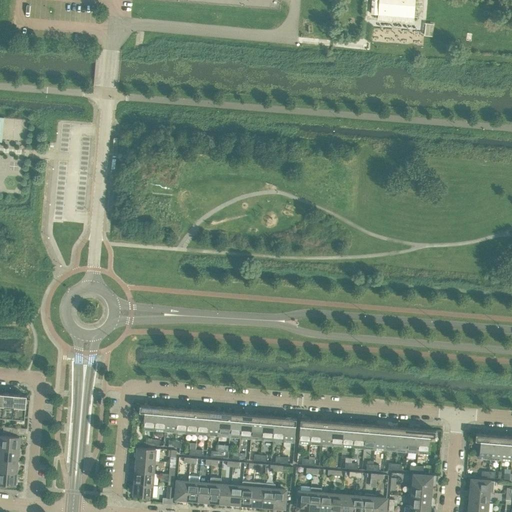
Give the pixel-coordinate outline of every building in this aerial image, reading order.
[(414,0),(372,0),(372,14),(414,17),(414,0)] [(427,22),(425,34),(433,35),(435,23),(427,22)] [(13,418),(15,394),(5,393),(3,417),(13,418)] [(27,395),(15,394),(13,418),(25,419),(25,416),(28,417),(30,399),(26,399),(27,395)] [(154,431),(156,406),(140,405),(139,411),(145,412),(143,430),(154,431)] [(165,432),(167,407),(156,406),(154,431),(165,432)] [(176,432),(178,408),(167,407),(165,432),(176,432)] [(186,433),(188,409),(178,408),(176,432),(186,433)] [(197,434),(199,410),(188,409),(186,433),(197,434)] [(208,435),(210,411),(199,410),(197,434),(208,435)] [(219,436),(221,412),(210,411),(208,435),(219,436)] [(229,437),(231,412),(221,412),(219,436),(229,437)] [(240,438),(242,413),(231,412),(229,437),(240,438)] [(251,439),(253,414),(242,413),(240,438),(251,439)] [(262,440),(264,415),(253,414),(251,439),(262,440)] [(272,441),(275,416),(264,415),(262,440),(272,441)] [(283,442),(285,417),(275,416),(272,441),(283,442)] [(296,418),(285,417),(283,442),(294,443),(296,418)] [(310,444),(312,419),(301,418),(298,443),(310,444)] [(320,445),(323,420),(312,419),(310,444),(320,445)] [(331,446),(333,421),(323,420),(320,445),(331,446)] [(342,447),(344,422),(333,421),(331,446),(342,447)] [(353,448),(355,423),(344,422),(342,447),(353,448)] [(363,448),(366,424),(355,423),(353,448),(363,448)] [(374,449),(376,425),(366,424),(363,448),(374,449)] [(385,450),(387,426),(376,425),(374,449),(385,450)] [(396,451),(398,427),(387,426),(385,450),(396,451)] [(407,452),(409,428),(398,427),(396,451),(407,452)] [(417,453),(419,428),(409,428),(407,452),(417,453)] [(436,430),(419,428),(417,453),(428,454),(430,436),(435,436),(436,430)] [(490,459),(492,435),(476,433),(475,440),(480,440),(479,458),(490,459)] [(1,435),(0,447),(20,449),(20,442),(19,442),(19,437),(1,435)] [(501,460),(503,436),(492,435),(490,459),(501,460)] [(511,461),(511,453),(511,436),(503,436),(501,460),(511,461)] [(19,456),(20,449),(0,447),(0,459),(17,461),(18,456),(19,456)] [(136,452),(135,459),(155,460),(156,448),(138,447),(137,452),(136,452)] [(17,466),(17,461),(0,459),(0,471),(18,473),(18,466),(17,466)] [(154,472),(155,460),(135,459),(135,466),(136,466),(136,471),(154,472)] [(17,480),(18,473),(0,471),(0,487),(2,487),(4,487),(5,487),(5,484),(15,485),(16,480),(17,480)] [(153,484),(154,472),(136,471),(135,476),(134,476),(133,483),(153,484)] [(414,474),(413,485),(431,487),(432,475),(414,474)] [(198,500),(199,482),(200,476),(189,475),(188,481),(187,499),(198,500)] [(219,502),(221,484),(221,478),(210,477),(210,483),(208,501),(219,502)] [(472,479),(471,490),(489,492),(493,492),(494,481),(472,479)] [(187,499),(188,481),(177,480),(176,498),(187,499)] [(241,504),(251,504),(253,482),(243,481),(242,486),(241,504)] [(208,501),(210,483),(199,482),(198,500),(208,501)] [(251,504),(262,505),(264,482),(253,482),(251,504)] [(264,482),(262,505),(273,506),(275,488),(275,483),(264,482)] [(152,497),(153,484),(133,483),(133,490),(134,490),(133,495),(144,496),(143,499),(145,500),(146,500),(147,500),(149,500),(150,500),(150,497),(152,497)] [(230,503),(231,485),(221,484),(219,502),(230,503)] [(241,504),(242,486),(231,485),(230,503),(241,504)] [(430,498),(431,487),(413,485),(412,496),(430,498)] [(311,486),(310,491),(309,509),(320,510),(321,492),(322,487),(311,486)] [(286,489),(275,488),(273,506),(284,507),(286,489)] [(309,509),(310,491),(299,490),(299,492),(297,492),(296,493),(296,496),(297,498),(299,498),(298,508),(309,509)] [(488,502),(489,492),(471,490),(470,501),(488,502)] [(330,511),(332,493),(321,492),(320,510),(330,511)] [(339,511),(341,511),(343,494),(332,493),(330,511),(339,511)] [(373,511),(375,497),(375,494),(364,493),(364,496),(362,511),(373,511)] [(352,511),(354,495),(343,494),(341,511),(352,511)] [(362,511),(364,496),(354,495),(352,511),(362,511)] [(429,508),(430,498),(412,496),(411,507),(429,508)] [(385,511),(386,498),(375,497),(373,511),(385,511)] [(472,511),(486,511),(488,502),(470,501),(469,511),(472,511)]
